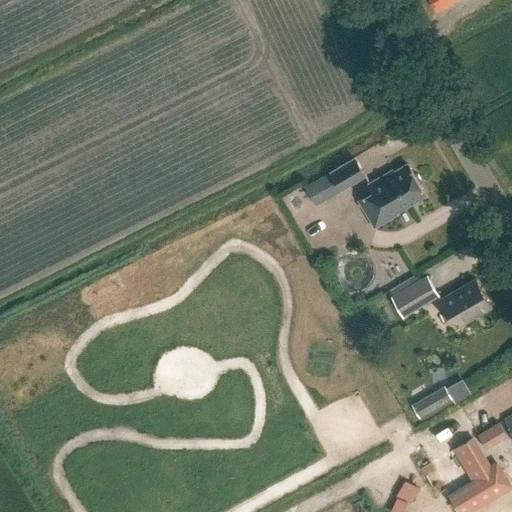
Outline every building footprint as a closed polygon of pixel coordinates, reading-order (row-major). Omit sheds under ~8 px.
[(451,0),(431,0),(436,9),(451,0)] [(305,183),(316,202),(367,173),(356,153),(305,183)] [(417,173),(413,172),(408,163),(384,177),(382,173),(368,182),(375,193),(360,202),(374,226),(396,213),(394,209),(424,191),(420,183),(421,179),(417,173)] [(381,259),(386,271),(403,264),(398,252),(381,259)] [(391,296),(404,316),(441,293),(428,273),(391,296)] [(439,298),(455,326),(491,305),(475,277),(439,298)] [(451,398),(445,387),(414,405),(420,416),(451,398)] [(498,419),(475,434),(485,448),(507,434),(498,419)] [(463,511),(501,489),(490,470),(471,438),(454,448),(466,470),(472,480),(450,494),(459,511),(463,511)]
